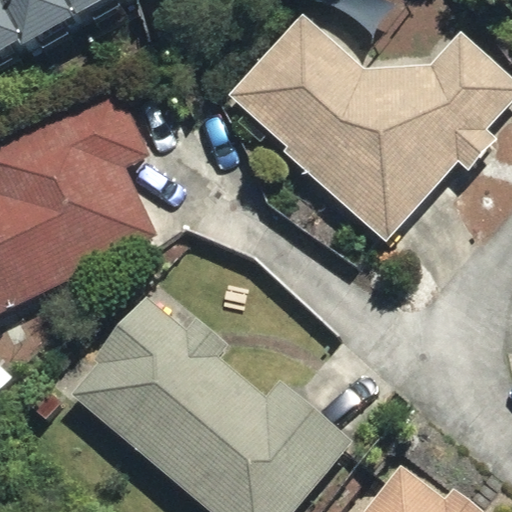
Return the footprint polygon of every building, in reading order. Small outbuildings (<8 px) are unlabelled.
[(25,56),(127,0),(0,0),(0,62),(23,50),(25,56)] [(283,158),(387,249),(511,107),(511,82),(462,39),(433,71),(365,75),(302,20),(227,103),(287,154),(283,158)] [(0,317),(157,244),(124,175),(150,162),(117,92),(0,147),(0,317)] [(71,402),(201,511),(300,511),(354,450),(280,388),(267,403),(147,302),(90,368),(96,373),(71,402)] [(31,409),(45,424),(60,409),(46,393),(31,409)] [(453,511),(401,471),(370,511),(453,511)]
